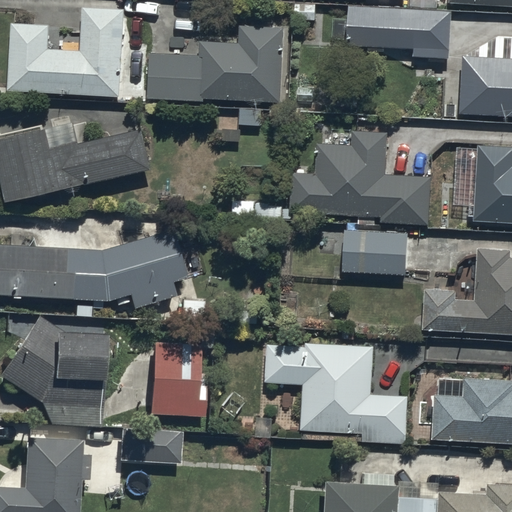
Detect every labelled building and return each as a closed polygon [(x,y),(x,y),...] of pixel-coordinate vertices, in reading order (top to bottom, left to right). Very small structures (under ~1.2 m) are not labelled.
[(449,6),(348,2),(347,42),(413,45),(413,53),(447,55),(449,6)] [(52,20),(13,19),(9,86),(120,91),(124,6),(84,4),(82,45),(51,44),(52,20)] [(205,94),(280,98),(283,25),(241,24),(240,39),(201,38),(201,51),(149,49),(149,96),(204,98),(205,94)] [(511,34),(493,33),(492,53),(462,51),(459,110),(511,112),(511,34)] [(313,70),(296,70),(295,99),(312,99),(313,70)] [(0,133),(0,154),(10,193),(152,163),(144,124),(85,136),(80,116),(0,133)] [(385,171),(386,129),(351,128),(351,140),(315,140),(315,169),(291,169),(290,212),(380,214),(380,220),(429,221),(429,172),(385,171)] [(511,142),(476,142),(475,216),(511,216),(511,142)] [(406,229),(344,226),(343,269),(404,271),(406,229)] [(169,227),(98,247),(0,241),(0,292),(104,298),(128,290),(133,304),(175,291),(172,280),(185,276),(169,227)] [(423,284),(422,326),(511,330),(511,252),(511,253),(511,246),(476,244),(474,295),(454,294),(454,286),(423,284)] [(103,327),(56,326),(38,314),(0,368),(0,373),(41,402),(51,425),(102,426),(103,327)] [(199,341),(152,340),(151,412),(203,412),(204,381),(199,381),(199,341)] [(373,391),(374,343),(306,340),(306,343),(267,342),(267,381),(303,382),(303,429),(362,430),(362,442),(408,442),(408,391),(373,391)] [(430,390),(429,434),(511,437),(511,376),(463,374),(463,391),(430,390)] [(0,483),(0,511),(77,511),(79,480),(88,480),(89,452),(81,451),(82,438),(26,435),(24,484),(0,483)] [(119,436),(118,467),(179,469),(181,438),(119,436)] [(320,479),(319,511),(511,511),(511,482),(481,481),(481,492),(435,490),(435,481),(392,479),(393,472),(360,470),(359,481),(320,479)]
